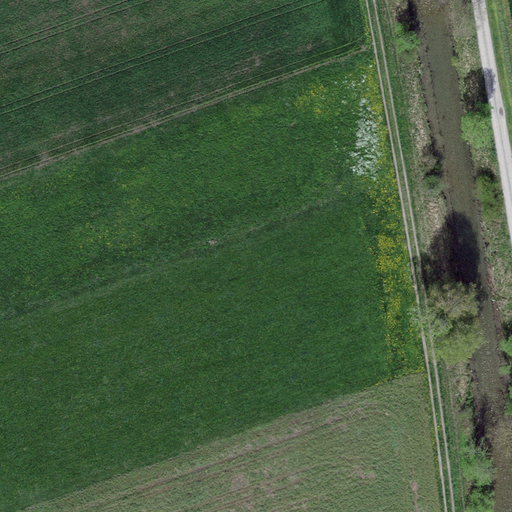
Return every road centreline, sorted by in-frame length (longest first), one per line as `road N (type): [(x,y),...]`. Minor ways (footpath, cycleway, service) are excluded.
road 1 (track): [(454,511),(374,0)]
road 2 (track): [(511,202),(480,0)]
